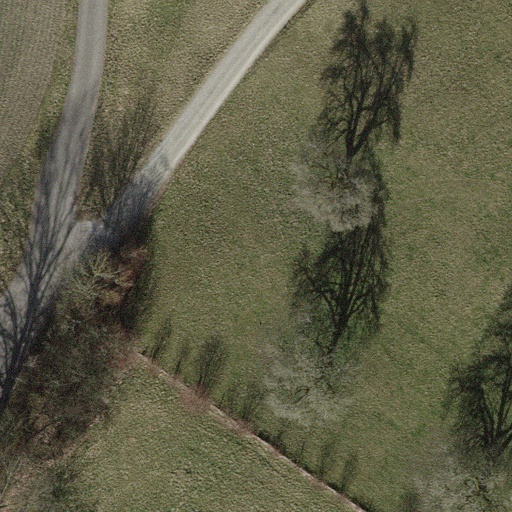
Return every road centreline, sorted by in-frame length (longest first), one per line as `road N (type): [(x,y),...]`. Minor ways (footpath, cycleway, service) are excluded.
road 1 (track): [(282,0),(140,179),(44,264),(0,321)]
road 2 (residential): [(0,357),(44,264),(77,0)]
